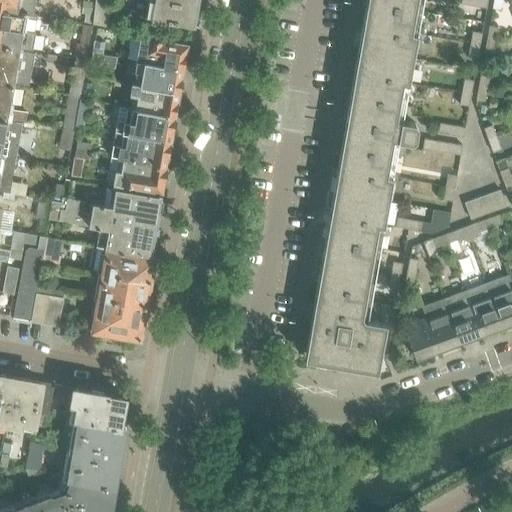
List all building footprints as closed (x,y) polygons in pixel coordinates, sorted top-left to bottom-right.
[(0,0),(0,9),(13,12),(23,13),(24,13),(24,12),(33,13),(35,0),(0,0)] [(109,9),(110,1),(98,0),(95,0),(95,8),(109,9)] [(192,25),(196,0),(148,0),(144,26),(148,27),(150,17),(192,25)] [(415,139),(416,133),(417,127),(414,123),(410,122),(412,107),(398,105),(402,83),(408,84),(417,34),(411,33),(416,0),(366,0),(304,359),(377,372),(386,323),(364,319),(361,316),(377,225),(383,226),(383,225),(392,176),(386,175),(390,154),(404,156),(406,141),(411,142),(415,139)] [(486,8),(487,0),(474,0),(474,6),(486,8)] [(93,15),(95,3),(83,1),(82,13),(93,15)] [(108,17),(109,9),(95,8),(94,16),(108,17)] [(20,30),(23,14),(13,13),(13,12),(0,9),(0,45),(21,49),(32,51),(35,33),(20,30)] [(107,25),(108,17),(94,16),(93,23),(107,25)] [(86,59),(92,26),(83,25),(80,43),(76,43),(74,57),(86,59)] [(496,40),(498,27),(489,26),(487,38),(496,40)] [(480,45),(482,33),(473,32),(471,44),(480,45)] [(185,53),(186,44),(140,36),(138,47),(142,48),(139,62),(182,69),(182,67),(183,67),(187,65),(188,57),(185,53)] [(494,52),(496,40),(487,38),(485,51),(494,52)] [(103,54),(105,42),(95,41),(93,52),(103,54)] [(477,59),(480,45),(471,44),(468,57),(477,59)] [(0,45),(0,82),(10,84),(11,82),(28,85),(34,54),(21,51),(21,49),(0,45)] [(91,54),(90,65),(91,65),(101,67),(103,56),(92,54),(91,54)] [(83,82),(87,63),(75,61),(69,95),(80,97),(83,82)] [(184,81),(181,77),(182,69),(139,62),(136,61),(134,71),(138,72),(137,74),(136,84),(132,83),(131,86),(178,93),(178,91),(179,91),(183,88),(184,81)] [(487,89),(489,77),(480,75),(478,87),(487,89)] [(471,93),(474,81),(464,79),(462,92),(471,93)] [(10,84),(0,82),(0,118),(25,123),(27,112),(9,109),(10,104),(7,104),(10,86),(10,84)] [(88,101),(91,84),(83,82),(80,97),(80,99),(88,101)] [(177,101),(177,100),(178,93),(131,86),(130,95),(133,96),(131,110),(174,116),(174,115),(175,115),(179,112),(180,105),(177,101)] [(485,101),(487,92),(487,89),(478,87),(476,100),(485,101)] [(469,106),(471,93),(462,92),(460,104),(469,106)] [(75,125),(80,99),(80,97),(69,95),(63,129),(74,130),(75,125)] [(83,126),(87,102),(88,101),(80,99),(75,125),(80,126),(80,125),(83,126)] [(176,128),(177,121),(174,117),(174,116),(131,110),(129,123),(117,121),(115,132),(127,135),(170,142),(171,131),(172,131),(176,128)] [(18,158),(25,123),(0,118),(0,155),(15,158),(18,158)] [(451,135),(453,125),(440,123),(438,133),(451,135)] [(464,137),(465,128),(453,125),(451,135),(464,137)] [(497,137),(492,125),(484,128),(488,140),(497,137)] [(63,128),(59,149),(70,151),(74,130),(63,129),(63,128)] [(172,153),(173,146),(170,142),(127,135),(124,147),(113,145),(111,157),(122,159),(165,166),(167,156),(172,153)] [(501,149),(497,137),(488,140),(493,152),(501,149)] [(448,152),(449,143),(424,139),(422,148),(435,150),(448,152)] [(81,177),(84,159),(83,159),(84,151),(102,154),(103,147),(77,142),(71,175),(81,177)] [(460,155),(462,146),(449,143),(448,152),(460,155)] [(0,191),(9,192),(15,158),(0,155),(0,191)] [(167,179),(169,171),(166,167),(165,167),(165,166),(122,159),(120,172),(109,169),(107,181),(161,191),(163,181),(167,179)] [(511,180),(511,178),(508,168),(500,171),(504,183),(511,180)] [(455,188),(457,175),(447,174),(445,187),(455,188)] [(61,201),(64,185),(55,183),(52,199),(61,201)] [(161,211),(163,202),(160,197),(160,196),(107,186),(104,205),(92,203),(90,214),(155,225),(156,215),(161,211)] [(453,201),(455,188),(445,187),(443,199),(453,201)] [(153,235),(155,225),(90,214),(83,212),(85,201),(62,198),(62,203),(52,201),(49,218),(99,227),(96,245),(150,255),(150,254),(154,250),(155,250),(156,241),(153,235)] [(502,223),(499,215),(488,219),(490,228),(502,223)] [(408,229),(410,219),(397,217),(396,226),(408,229)] [(421,231),(423,222),(410,219),(408,229),(421,231)] [(479,232),(490,228),(488,219),(466,227),(471,241),(473,240),(479,232)] [(471,241),(466,227),(444,234),(447,243),(459,239),(469,242),(471,241)] [(13,232),(11,240),(23,242),(24,234),(13,232)] [(24,234),(23,242),(30,244),(32,236),(24,234)] [(436,247),(447,243),(444,234),(423,242),(427,254),(436,247)] [(32,236),(30,244),(38,245),(39,237),(32,236)] [(38,245),(37,249),(44,250),(46,237),(39,236),(39,237),(38,245)] [(44,250),(42,262),(54,264),(59,239),(56,239),(46,237),(44,250)] [(11,240),(10,249),(21,251),(23,242),(11,240)] [(96,245),(92,272),(103,274),(149,282),(154,256),(150,255),(96,245)] [(38,286),(42,262),(44,250),(37,249),(29,247),(26,250),(24,257),(13,317),(32,320),(38,286)] [(9,251),(8,257),(12,258),(20,259),(21,251),(10,249),(9,251)] [(416,272),(418,260),(409,258),(407,271),(416,272)] [(400,276),(402,263),(393,262),(391,274),(400,276)] [(7,267),(6,275),(16,277),(18,269),(10,267),(7,267)] [(414,285),(416,272),(407,271),(405,283),(414,285)] [(145,306),(149,282),(103,274),(101,285),(97,285),(95,298),(98,299),(145,306)] [(398,289),(400,276),(391,274),(388,287),(398,289)] [(6,275),(4,284),(15,286),(16,277),(6,275)] [(511,322),(511,288),(507,275),(486,283),(502,326),(511,322)] [(502,326),(486,283),(465,291),(480,334),(502,326)] [(13,294),(15,286),(4,284),(2,292),(13,294)] [(38,286),(32,320),(45,322),(51,289),(38,286)] [(51,289),(45,322),(55,324),(56,324),(58,324),(64,291),(51,289)] [(480,334),(465,291),(443,299),(447,311),(459,342),(480,334)] [(139,339),(145,306),(98,299),(92,330),(139,339)] [(378,312),(379,304),(371,303),(370,310),(378,312)] [(459,342),(447,311),(426,318),(437,350),(459,342)] [(437,350),(426,318),(403,326),(415,358),(437,350)] [(405,371),(403,362),(395,365),(397,373),(405,371)] [(34,425),(41,382),(0,375),(0,423),(21,427),(22,423),(34,425)] [(43,436),(44,428),(46,428),(47,415),(50,400),(52,384),(41,382),(34,425),(30,441),(39,443),(41,436),(43,436)] [(122,420),(125,406),(126,397),(73,388),(70,404),(77,406),(76,412),(53,408),(51,415),(66,418),(66,417),(119,426),(120,420),(122,420)] [(114,486),(118,463),(124,427),(119,426),(66,417),(66,418),(61,447),(74,449),(69,477),(71,478),(114,486)] [(42,470),(47,444),(39,443),(30,441),(25,469),(36,470),(42,470)] [(0,466),(7,468),(9,455),(1,454),(0,461),(0,466)] [(25,469),(24,469),(28,477),(31,476),(42,485),(45,481),(36,470),(25,469)] [(42,470),(36,470),(45,481),(49,472),(42,470)] [(109,511),(114,486),(71,478),(69,489),(54,494),(53,492),(36,499),(41,511),(109,511)] [(15,497),(10,485),(4,487),(9,499),(15,497)] [(41,511),(36,499),(0,511),(41,511)]
